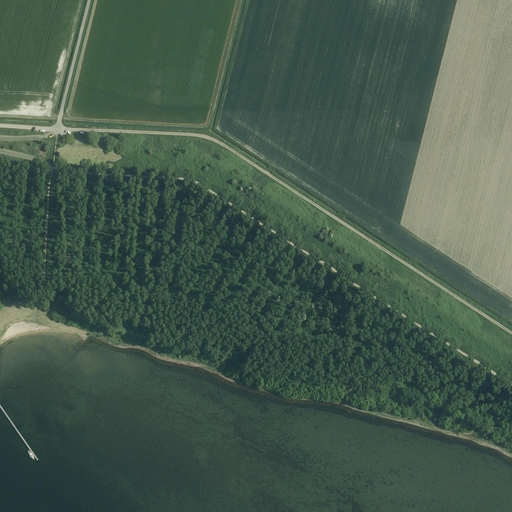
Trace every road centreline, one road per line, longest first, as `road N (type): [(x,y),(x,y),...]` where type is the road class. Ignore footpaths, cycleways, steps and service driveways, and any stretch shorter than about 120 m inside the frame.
road 1 (track): [(511,384),(190,180),(52,171)]
road 2 (track): [(56,128),(212,139),(511,333)]
road 3 (unclassified): [(56,128),(89,0)]
